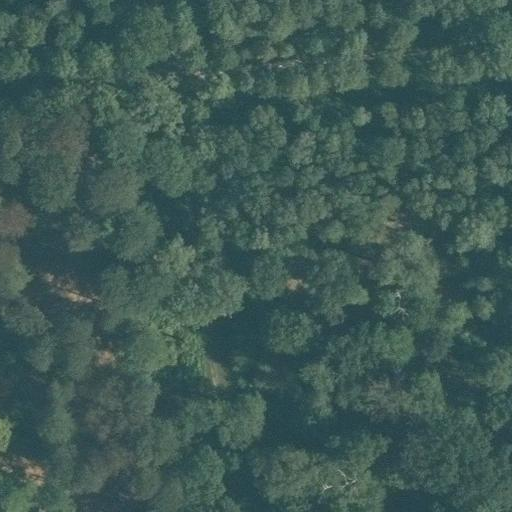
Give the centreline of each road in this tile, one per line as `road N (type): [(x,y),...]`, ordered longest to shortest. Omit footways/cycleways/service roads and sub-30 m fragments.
road 1 (track): [(232,511),(167,72)]
road 2 (track): [(511,48),(167,72)]
road 3 (track): [(167,72),(0,88)]
